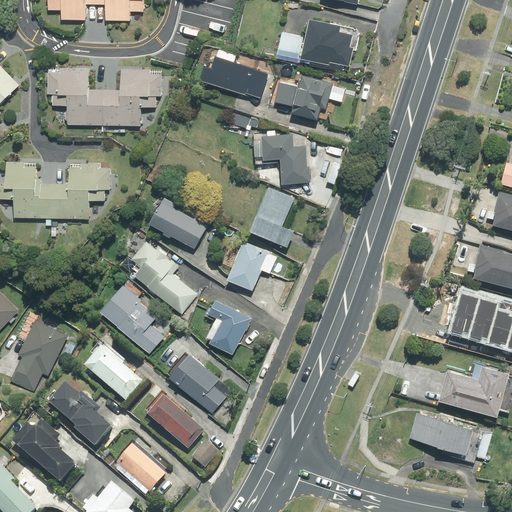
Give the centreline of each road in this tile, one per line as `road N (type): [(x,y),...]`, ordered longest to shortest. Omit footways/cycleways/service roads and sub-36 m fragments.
road 1 (primary): [(276,461),(358,268),(448,0)]
road 2 (residential): [(21,8),(26,23),(52,41),(126,50),(155,42),(174,0)]
road 3 (tertiary): [(455,511),(276,461)]
